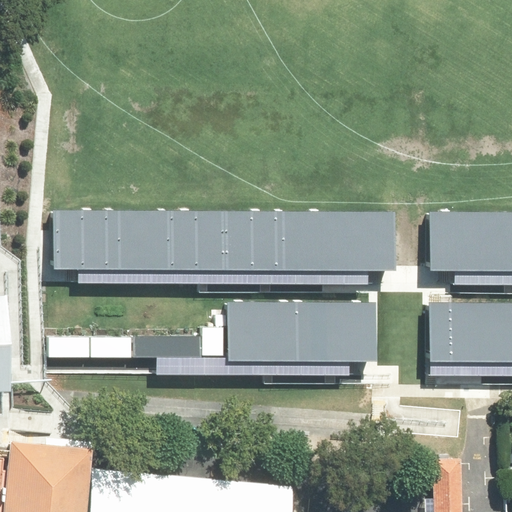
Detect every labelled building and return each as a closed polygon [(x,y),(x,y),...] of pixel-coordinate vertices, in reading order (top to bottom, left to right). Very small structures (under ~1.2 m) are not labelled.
[(389,206),(48,204),(47,276),(388,278),(389,206)] [(511,205),(425,205),(425,277),(511,277),(511,205)] [(0,291),(0,386),(10,386),(5,290),(0,291)] [(370,297),(227,295),(227,355),(251,355),(250,368),(359,369),(360,356),(370,356),(370,297)] [(511,297),(428,296),(427,366),(511,367),(511,297)] [(86,511),(90,463),(92,439),(12,431),(10,451),(5,511),(86,511)] [(0,511),(5,511),(10,451),(0,450),(0,511)] [(462,511),(460,451),(430,452),(432,511),(462,511)] [(292,511),(295,481),(90,463),(86,511),(292,511)]
